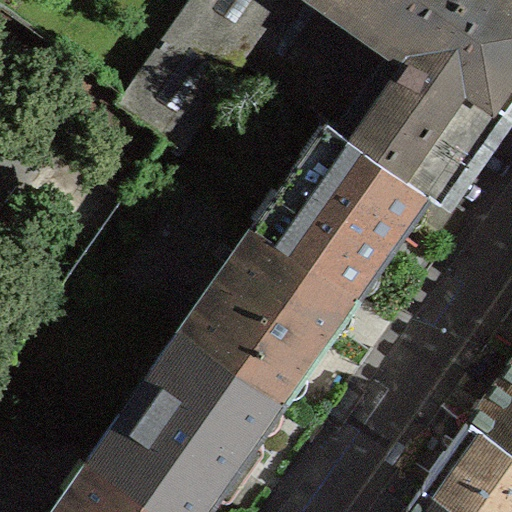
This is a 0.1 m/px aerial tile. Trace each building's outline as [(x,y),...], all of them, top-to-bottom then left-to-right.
[(511,0),(188,0),(126,88),(118,99),(184,145),(245,58),(341,126),(430,187),(440,194),(499,110),(511,91),(511,0)] [(356,292),(360,285),(366,285),(371,283),(375,280),(378,275),(380,270),(380,265),(378,260),(389,244),(407,219),(413,218),(419,216),(423,211),(426,206),(426,200),(425,194),(430,187),(341,126),(267,229),(356,292)] [(283,395),(287,389),(293,389),(299,386),(303,382),(306,376),(306,370),(305,364),(318,346),(334,323),(339,323),(344,321),(348,317),(351,313),(353,308),(353,303),(351,298),(356,292),(267,229),(253,219),(180,323),(194,332),(283,395)] [(171,511),(211,511),(213,507),(213,502),(211,496),(234,464),(262,425),(268,424),(273,422),(277,419),(280,415),(281,410),(281,404),(280,399),(281,397),(283,395),(194,332),(164,375),(152,367),(120,412),(131,421),(102,463),(171,511)] [(511,355),(489,388),(470,416),(511,445),(511,355)] [(423,481),(466,511),(511,511),(511,445),(470,416),(441,456),(423,481)] [(171,511),(102,463),(67,511),(171,511)] [(466,511),(423,481),(403,510),(401,508),(395,510),(393,511),(466,511)]
